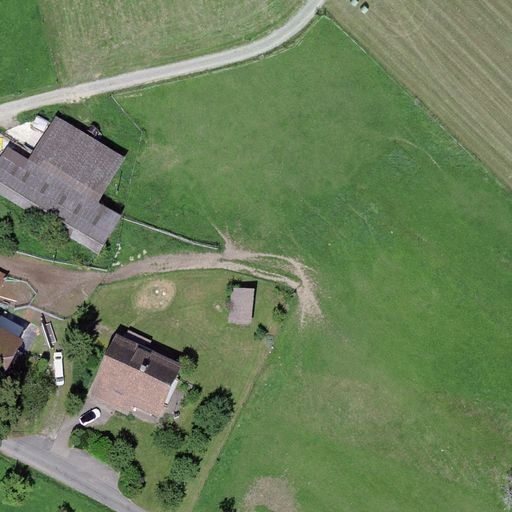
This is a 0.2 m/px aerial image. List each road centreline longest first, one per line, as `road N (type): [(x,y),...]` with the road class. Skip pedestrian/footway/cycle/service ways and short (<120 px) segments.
road 1 (track): [(315,0),(289,26),(242,50),(0,109)]
road 2 (unclassified): [(130,511),(0,440)]
